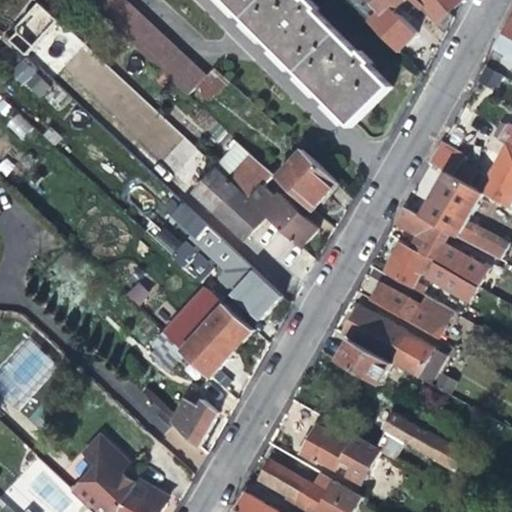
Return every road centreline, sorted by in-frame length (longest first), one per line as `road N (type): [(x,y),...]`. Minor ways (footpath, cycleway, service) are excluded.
road 1 (residential): [(190,511),(381,176)]
road 2 (residential): [(381,176),(481,0)]
road 3 (residential): [(381,176),(247,47)]
road 4 (residential): [(247,47),(195,48),(146,0)]
